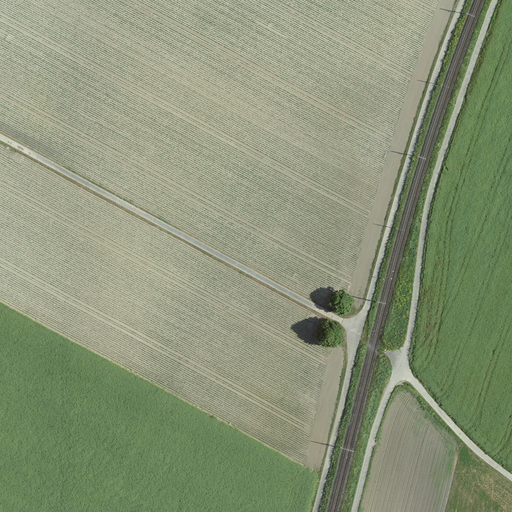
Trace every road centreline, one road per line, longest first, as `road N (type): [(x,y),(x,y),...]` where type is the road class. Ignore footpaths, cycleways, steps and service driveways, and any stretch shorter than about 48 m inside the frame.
road 1 (track): [(358,330),(0,136)]
road 2 (unclassified): [(496,0),(433,184),(400,365)]
road 3 (unclassified): [(400,365),(511,477)]
road 4 (unclassified): [(400,365),(354,511)]
